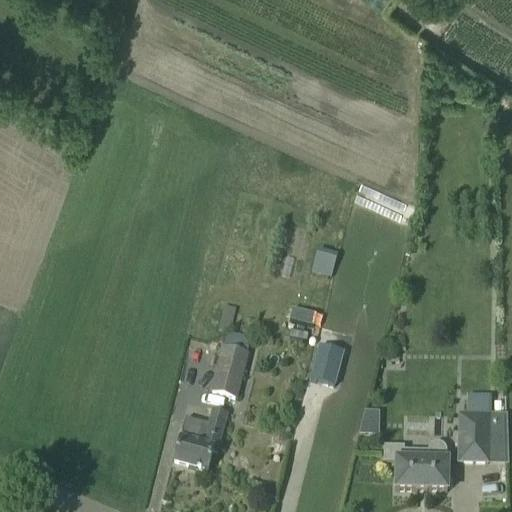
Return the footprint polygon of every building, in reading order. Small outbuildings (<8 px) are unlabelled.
[(318,252),(312,274),(329,278),(335,257),(318,252)] [(233,332),(238,309),(227,306),(221,329),(233,332)] [(292,311),(289,323),(313,328),(316,317),(292,311)] [(224,350),(211,396),(235,402),(248,357),(224,350)] [(316,358),(309,381),(329,387),(336,364),(316,358)] [(216,456),(221,437),(227,416),(212,412),(208,427),(188,422),(185,431),(183,442),(180,441),(173,465),(207,474),(212,455),(216,456)] [(373,416),(372,436),(383,437),(384,417),(373,416)] [(489,419),(459,418),(458,465),(488,466),(489,419)] [(428,454),(403,454),(403,450),(384,449),(384,464),(395,464),(395,493),(415,494),(414,495),(417,495),(417,490),(425,491),(425,495),(427,495),(427,494),(447,494),(447,464),(445,464),(445,454),(445,452),(445,451),(444,449),(443,449),(442,448),(440,447),(439,446),(437,446),(434,446),(433,447),(431,448),(430,450),(429,451),(429,452),(428,454)]
